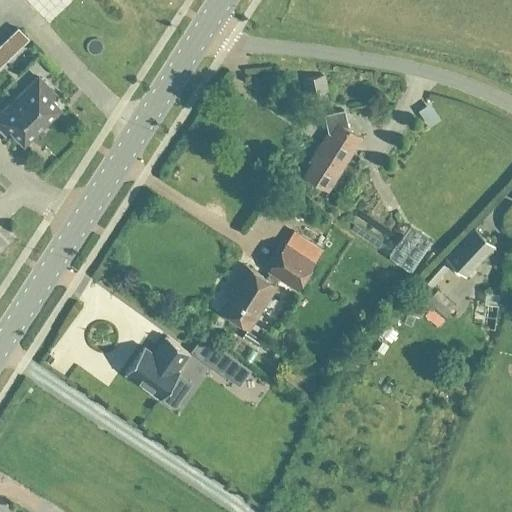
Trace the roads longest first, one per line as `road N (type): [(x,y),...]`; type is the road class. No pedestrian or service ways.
road 1 (secondary): [(0,343),(206,28)]
road 2 (residential): [(206,28),(228,43),(416,68),(511,106)]
